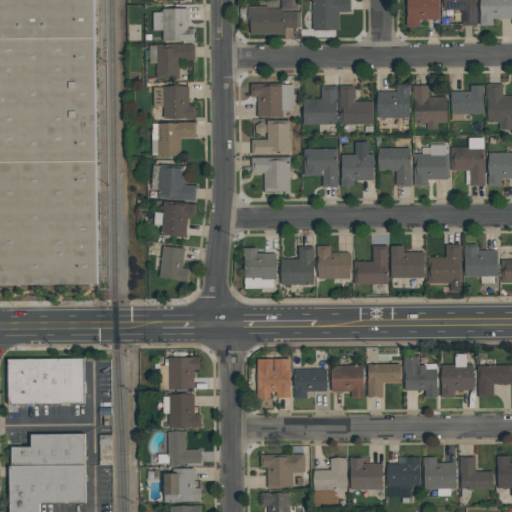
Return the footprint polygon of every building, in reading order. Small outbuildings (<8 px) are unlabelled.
[(0,0),(94,0),(99,292),(0,293),(0,0)] [(311,0),(350,0),(350,13),(338,13),(338,30),(312,31),(311,0)] [(405,0),(437,0),(438,20),(418,20),(418,26),(405,26),(405,0)] [(442,0),(474,0),(475,25),(460,25),(460,9),(442,9),(442,0)] [(511,0),(511,19),(491,19),(491,26),(479,26),(479,0),(511,0)] [(247,7),(268,6),(268,9),(283,9),(283,12),(297,11),(297,28),(285,28),(285,34),(250,34),(250,23),(248,23),(247,7)] [(162,9),(188,8),(188,28),(195,27),(195,41),(163,42),(162,9)] [(156,79),(156,45),(194,45),(195,60),(178,60),(179,79),(156,79)] [(250,84),(281,83),(282,118),(257,118),(257,97),(250,97),(250,84)] [(486,84),(502,84),(502,96),(511,95),(511,129),(499,129),(499,123),(487,123),(486,84)] [(377,93),(396,92),(396,85),(409,85),(410,117),(377,118),(377,93)] [(413,86),(428,85),(428,97),(447,97),(447,122),(437,122),(437,130),(425,130),(425,122),(414,122),(413,86)] [(450,91),(470,91),(470,86),(483,85),(483,114),(450,115),(450,91)] [(153,87),(188,86),(189,105),(196,105),(196,119),(163,120),(163,107),(153,107),(153,87)] [(321,86),(336,86),(336,124),(303,125),(302,99),(321,99),(321,86)] [(339,86),(354,86),(354,102),(373,101),(373,124),(340,124),(339,86)] [(289,121),(289,154),(252,154),(251,140),(266,139),(266,132),(261,135),(255,132),(255,125),(261,122),(266,125),(267,125),(267,121),(289,121)] [(152,123),(196,123),(196,136),(180,137),(180,155),(157,156),(157,140),(152,140),(152,123)] [(341,155),(355,155),(355,141),(367,141),(367,155),(372,155),(373,180),(353,180),(353,187),(341,187),(341,155)] [(378,148),(409,147),(410,186),(396,187),(396,171),(378,171),(378,148)] [(450,148),(484,147),(484,186),(470,186),(469,170),(451,170),(450,148)] [(303,149),(337,149),(338,187),(322,187),(322,176),(303,176),(303,149)] [(488,153),(511,153),(511,179),(501,179),(501,185),(488,186),(488,153)] [(414,156),(447,155),(448,180),(427,181),(427,186),(415,186),(414,156)] [(251,158),(289,157),(289,191),(264,191),(264,173),(251,173),(251,158)] [(160,164),(185,166),(183,185),(196,186),(194,201),(157,198),(160,164)] [(163,202),(194,205),(193,217),(187,216),(185,236),(160,234),(163,202)] [(372,245),(387,245),(387,284),(354,284),(354,262),(372,261),(372,245)] [(445,245),(460,245),(461,292),(449,292),(449,282),(427,283),(427,258),(446,257),(445,245)] [(464,245),(477,245),(477,251),(497,251),(498,276),(464,277),(464,245)] [(162,246),(185,249),(182,268),(188,268),(186,282),(158,278),(162,246)] [(280,259),(298,259),(298,246),(313,246),(314,284),(281,284),(280,259)] [(316,247),(330,246),(330,253),(349,253),(350,278),(317,279),(316,247)] [(390,246),(403,246),(403,252),(423,252),(424,277),(391,277),(390,246)] [(243,248),(256,248),(256,254),(276,253),(276,279),(260,279),(260,289),(244,289),(243,248)] [(511,282),(502,282),(501,260),(511,259),(511,282)] [(441,365),(455,365),(455,354),(465,354),(465,365),(473,365),(473,389),(453,390),(453,396),(441,397),(441,365)] [(168,357),(200,356),(200,370),(193,370),(194,389),(168,390),(168,357)] [(404,357),(418,357),(419,365),(425,365),(425,369),(437,369),(438,397),(425,397),(425,390),(405,390),(404,357)] [(84,403),(8,404),(8,360),(83,359),(84,403)] [(257,359),(289,359),(290,397),(276,398),(276,392),(269,392),(269,398),(258,398),(257,359)] [(367,364),(400,364),(400,382),(382,382),(382,397),(367,398),(367,364)] [(331,366),(363,365),(363,398),(351,398),(351,391),(331,391),(331,366)] [(477,366),(510,365),(511,384),(493,384),(493,396),(477,396),(477,366)] [(294,369),(326,369),(326,391),(306,391),(306,398),(294,399),(294,369)] [(169,395),(194,394),(194,414),(200,414),(200,427),(169,427),(169,395)] [(167,431),(185,431),(185,450),(200,450),(200,464),(168,464),(167,431)] [(31,447),(31,434),(84,434),(85,464),(11,466),(11,447),(31,447)] [(260,455),(304,454),(304,472),(292,472),(293,487),(267,487),(266,467),(260,467),(260,455)] [(496,457),(509,456),(509,463),(511,462),(511,497),(511,498),(511,488),(497,488),(496,457)] [(406,458),(419,457),(420,484),(387,485),(387,464),(406,464),(406,458)] [(423,457),(436,457),(436,463),(455,463),(456,488),(424,489),(423,457)] [(460,457),(474,457),(474,472),(492,472),(492,489),(460,490),(460,457)] [(330,458),(345,458),(345,489),(314,489),(313,470),(330,470),(330,458)] [(349,458),(362,458),(362,464),(382,464),(383,489),(350,490),(349,458)] [(85,464),(85,503),(39,503),(39,511),(9,511),(9,466),(11,466),(85,464)] [(172,468),(194,468),(194,489),(200,489),(200,501),(164,501),(163,474),(172,474),(172,468)] [(260,493),(290,493),(290,511),(267,511),(267,506),(260,506),(260,493)]
